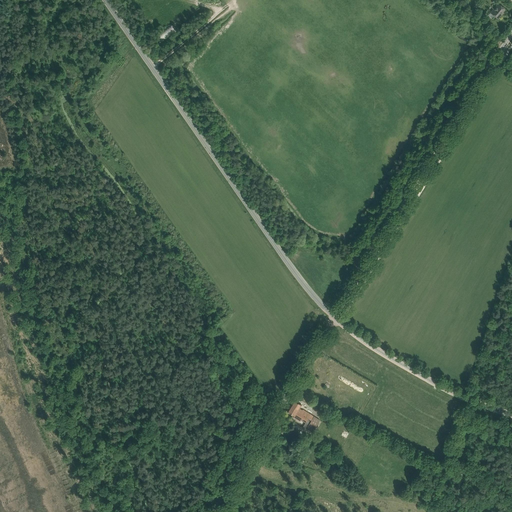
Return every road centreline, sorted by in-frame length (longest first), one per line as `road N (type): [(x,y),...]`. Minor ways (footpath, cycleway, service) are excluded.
road 1 (tertiary): [(334,316),(288,263),(105,0)]
road 2 (tertiary): [(334,316),(511,32)]
road 3 (track): [(88,511),(40,401),(0,259)]
road 4 (tertiary): [(511,411),(445,387),(334,316)]
